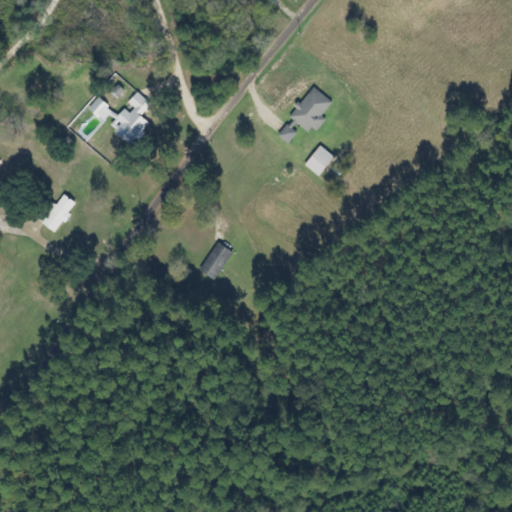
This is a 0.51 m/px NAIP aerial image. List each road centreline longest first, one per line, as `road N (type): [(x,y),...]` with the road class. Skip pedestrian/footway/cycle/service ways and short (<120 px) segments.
road 1 (residential): [(0,420),(208,127),(312,0)]
road 2 (residential): [(208,127),(183,97),(153,0)]
